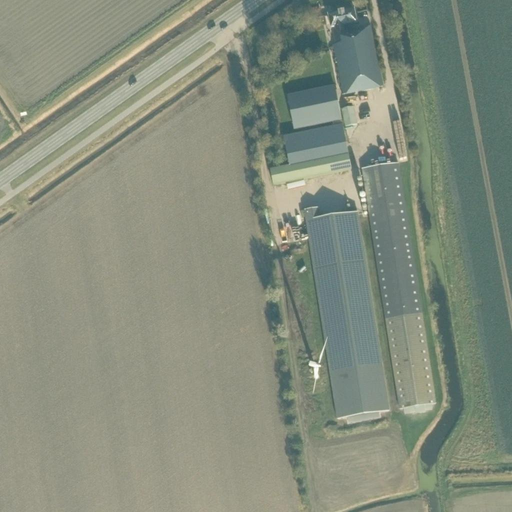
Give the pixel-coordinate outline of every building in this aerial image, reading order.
[(356,25),(353,11),(343,13),(343,12),(338,13),(338,14),(328,16),(331,30),(332,29),(335,46),(332,47),(343,96),(383,88),(369,28),(349,32),(347,26),(356,25)] [(341,122),(342,121),(334,87),(287,97),(294,131),(317,127),(331,124),(332,123),(333,128),(283,138),(289,168),(270,172),(273,187),(352,171),(348,155),(342,126),(341,122)] [(345,128),(357,125),(353,108),(341,110),(345,128)] [(435,405),(421,316),(398,165),(384,167),(362,171),(385,321),(386,321),(400,411),(435,405)] [(305,212),(339,420),(389,412),(357,214),(319,220),(318,210),(305,212)]
